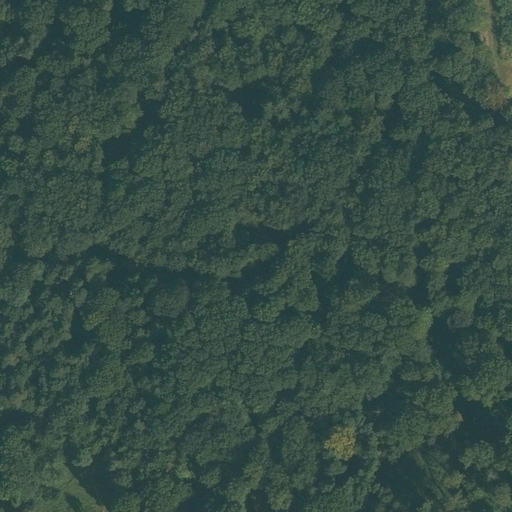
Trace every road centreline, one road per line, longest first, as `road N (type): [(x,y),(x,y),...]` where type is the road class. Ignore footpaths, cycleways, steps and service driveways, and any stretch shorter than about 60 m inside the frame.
road 1 (track): [(223,511),(370,208),(428,20)]
road 2 (track): [(330,294),(0,243)]
road 3 (track): [(400,129),(149,84)]
